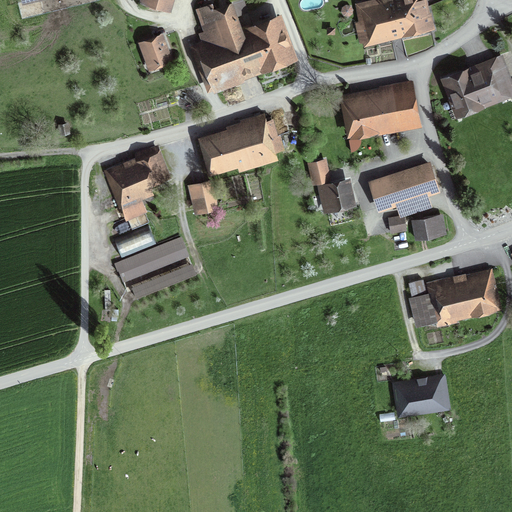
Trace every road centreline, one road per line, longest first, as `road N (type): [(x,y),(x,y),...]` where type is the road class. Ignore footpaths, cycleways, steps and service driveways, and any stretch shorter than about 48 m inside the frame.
road 1 (unclassified): [(469,243),(83,356)]
road 2 (unclassified): [(221,117),(104,148),(90,159),(83,356)]
road 3 (unclassified): [(418,61),(324,79),(221,117)]
road 4 (unclassified): [(418,61),(435,150),(469,243)]
road 5 (track): [(83,356),(77,511)]
road 6 (unclassified): [(221,117),(180,20),(189,0)]
